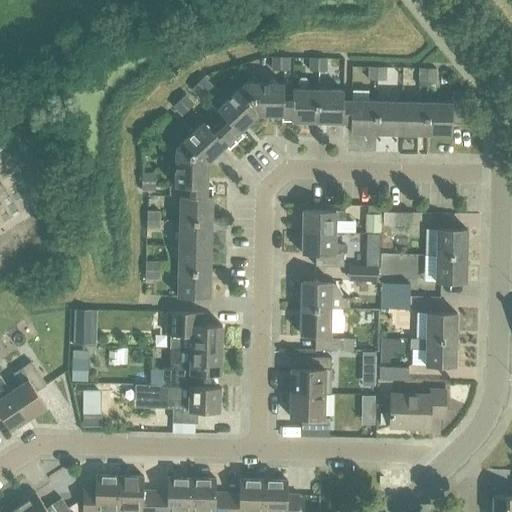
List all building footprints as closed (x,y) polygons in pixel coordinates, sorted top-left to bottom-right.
[(282,69),(282,57),(274,57),(273,69),(282,69)] [(282,57),(282,69),(290,70),(291,57),(282,57)] [(320,70),(320,58),(311,58),(311,70),(320,70)] [(320,58),(320,70),(328,70),(328,58),(320,58)] [(379,80),(379,67),(370,67),(369,80),(379,80)] [(387,67),(379,67),(379,80),(387,80),(387,67)] [(429,81),(429,68),(420,68),(420,81),(429,81)] [(429,68),(429,81),(437,81),(437,68),(429,68)] [(199,83),(207,92),(213,87),(205,78),(199,83)] [(258,115),(247,82),(219,108),(229,119),(222,126),(237,141),(245,135),(241,131),(258,115)] [(285,82),(247,82),(258,115),(282,115),(282,121),(292,121),(293,98),(284,98),(285,82)] [(207,92),(199,83),(192,89),(201,98),(207,92)] [(293,98),(292,121),(318,122),(319,90),(293,89),(293,98)] [(428,102),(427,134),(453,135),(453,121),(469,121),(470,99),(466,89),(451,89),(451,103),(428,102)] [(319,90),(318,122),(344,123),(345,91),(319,90)] [(186,94),(181,100),(189,109),(195,103),(186,94)] [(189,109),(181,100),(175,105),(183,114),(189,109)] [(377,133),(378,101),(352,100),(352,132),(377,133)] [(378,101),(377,133),(402,134),(403,101),(378,101)] [(403,101),(402,134),(427,134),(428,102),(403,101)] [(205,121),(176,148),(208,162),(226,144),(230,148),(237,141),(222,126),(215,132),(205,121)] [(208,162),(176,148),(175,186),(191,186),(191,195),(213,196),(213,186),(207,187),(208,162)] [(143,173),(143,182),(155,182),(156,173),(143,173)] [(155,182),(143,182),(142,190),(155,191),(155,182)] [(213,196),(191,195),(181,195),(180,220),(212,221),(213,196)] [(303,210),(303,232),(336,232),(336,221),(345,221),(346,211),(303,210)] [(148,212),(148,220),(161,220),(161,212),(148,212)] [(384,212),(384,225),(411,226),(411,213),(384,212)] [(382,213),(368,213),(368,232),(381,232),(382,213)] [(161,220),(148,220),(147,228),(161,229),(161,220)] [(212,221),(180,220),(180,246),(211,247),(212,221)] [(438,229),(438,255),(467,255),(467,229),(438,229)] [(336,232),(303,232),(302,253),(316,254),(316,266),(344,267),(345,245),(335,244),(336,232)] [(180,246),(179,271),(211,271),(211,247),(180,246)] [(365,250),(365,267),(378,267),(379,251),(365,250)] [(467,255),(438,255),(437,281),(467,281),(467,255)] [(146,262),(146,270),(159,270),(160,262),(146,262)] [(350,280),(378,280),(378,267),(365,267),(350,267),(350,280)] [(159,270),(146,270),(146,279),(159,280),(159,270)] [(211,271),(179,271),(178,296),(210,298),(211,271)] [(301,281),(301,308),(344,309),(350,309),(350,298),(343,297),(343,295),(336,283),(332,283),(332,282),(301,281)] [(383,284),(383,296),(411,297),(411,285),(391,284),(383,284)] [(411,297),(383,296),(383,308),(410,309),(411,297)] [(344,309),(301,308),(300,334),(330,335),(345,335),(346,316),(344,313),(344,309)] [(169,312),(168,336),(172,336),(172,349),(190,349),(222,350),(222,325),(201,324),(202,313),(175,312),(169,312)] [(427,339),(457,340),(458,313),(428,312),(427,339)] [(74,328),(73,347),(96,347),(97,329),(74,328)] [(315,338),(314,350),(343,351),(343,338),(315,338)] [(343,338),(343,351),(354,351),(354,339),(343,338)] [(456,365),(457,340),(427,339),(410,339),(410,349),(427,349),(427,364),(454,365),(456,365)] [(222,350),(190,349),(190,363),(175,362),(175,367),(162,367),(162,386),(174,387),(189,387),(199,386),(199,374),(221,375),(222,350)] [(365,352),(364,366),(377,366),(378,353),(365,352)] [(291,393),(325,394),(331,394),(332,358),(297,357),(297,368),(292,368),(291,393)] [(73,381),(89,382),(89,359),(74,359),(73,381)] [(21,383),(11,389),(31,418),(47,408),(37,392),(47,386),(32,362),(14,373),(21,383)] [(409,367),(380,366),(380,380),(408,380),(409,367)] [(0,416),(2,416),(11,431),(31,418),(11,389),(2,374),(0,375),(0,416)] [(174,387),(162,386),(152,386),(152,399),(168,400),(168,399),(173,399),(173,423),(198,423),(198,411),(220,412),(220,386),(199,386),(189,387),(174,387)] [(430,394),(391,393),(391,413),(390,425),(430,427),(431,417),(445,417),(446,390),(430,389),(430,394)] [(325,394),(291,393),(290,417),(303,417),(302,429),(302,437),(330,438),(330,429),(330,417),(324,417),(325,394)] [(378,397),(364,397),(364,411),(377,411),(378,397)] [(99,425),(99,413),(84,413),(84,425),(99,425)] [(381,413),(381,424),(390,425),(391,413),(381,413)] [(119,511),(120,511),(120,476),(96,475),(95,489),(84,488),(83,511),(96,511),(96,510),(107,510),(107,511),(119,511)] [(144,476),(120,476),(120,511),(119,511),(130,511),(131,511),(143,511),(155,511),(156,508),(156,490),(143,490),(144,476)] [(156,508),(155,511),(168,511),(189,511),(191,511),(192,477),(168,477),(168,490),(156,490),(156,508)] [(216,478),(192,477),(191,511),(227,511),(228,492),(216,491),(216,478)] [(240,492),(228,492),(227,511),(263,511),(264,479),(240,479),(240,492)] [(264,479),(263,511),(299,511),(300,494),(288,493),(288,480),(264,479)] [(19,505),(23,511),(71,511),(62,498),(53,504),(47,509),(37,493),(19,505)] [(511,511),(511,495),(493,495),(493,511),(511,511)]
